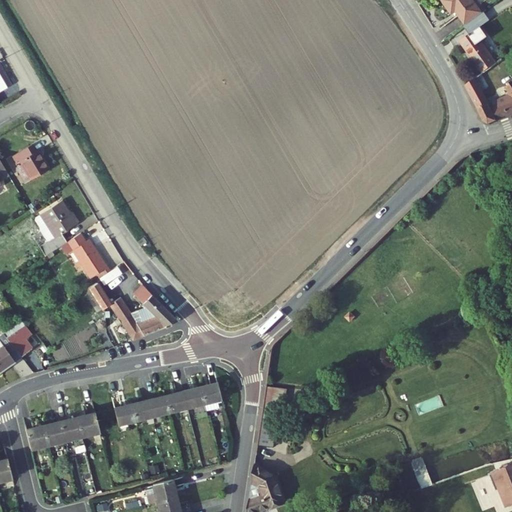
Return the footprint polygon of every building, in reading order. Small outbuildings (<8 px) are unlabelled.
[(469,0),(443,0),(440,2),(451,17),(455,14),(465,28),(481,16),(469,0)] [(477,30),(459,43),(482,74),(494,65),(479,44),(485,40),(477,30)] [(502,59),(494,65),(482,74),(467,85),(481,106),(488,122),(491,123),(511,114),(511,84),(507,88),(511,93),(492,102),(485,91),(502,80),(511,73),(502,59)] [(511,73),(502,80),(507,88),(511,84),(511,73)] [(30,162),(26,155),(5,169),(9,176),(13,173),(25,192),(44,180),(32,161),(30,162)] [(63,250),(58,241),(73,232),(58,209),(31,226),(30,228),(34,236),(33,235),(32,238),(34,238),(41,250),(34,255),(40,264),(57,254),(63,250)] [(82,249),(77,241),(63,250),(68,258),(88,290),(105,279),(85,247),(82,249)] [(63,250),(57,254),(62,262),(68,258),(63,250)] [(101,317),(109,312),(95,290),(87,295),(101,317)] [(146,300),(143,296),(131,307),(134,311),(146,300)] [(118,305),(109,312),(132,348),(161,339),(173,327),(146,300),(134,311),(145,322),(131,332),(118,305)] [(6,341),(20,361),(32,353),(25,345),(31,339),(24,330),(6,341)] [(6,341),(4,339),(0,341),(0,375),(0,376),(20,361),(6,341)] [(216,386),(198,390),(205,415),(217,412),(215,404),(220,403),(216,386)] [(198,390),(181,395),(186,412),(191,411),(193,418),(205,415),(198,390)] [(169,417),(186,412),(181,395),(164,399),(169,417)] [(152,421),(169,417),(164,399),(147,404),(152,421)] [(135,426),(152,421),(147,404),(130,408),(135,426)] [(117,431),(135,426),(130,408),(112,413),(117,431)] [(99,437),(94,417),(74,422),(79,442),(99,437)] [(277,419),(261,417),(260,426),(275,429),(277,419)] [(63,446),(79,442),(74,422),(58,426),(63,446)] [(46,451),(63,446),(58,426),(41,431),(46,451)] [(260,426),(256,448),(272,451),(275,429),(260,426)] [(29,455),(46,451),(41,431),(24,435),(29,455)] [(0,486),(9,484),(4,464),(0,464),(0,486)] [(511,468),(492,476),(506,511),(511,508),(511,468)] [(253,472),(246,511),(265,511),(284,505),(272,475),(253,470),(253,472)] [(177,501),(173,484),(154,489),(154,492),(146,494),(149,508),(158,506),(177,501)] [(179,511),(177,501),(158,506),(159,511),(179,511)]
